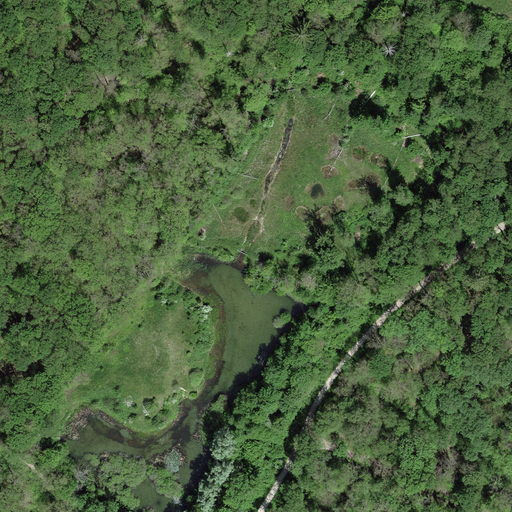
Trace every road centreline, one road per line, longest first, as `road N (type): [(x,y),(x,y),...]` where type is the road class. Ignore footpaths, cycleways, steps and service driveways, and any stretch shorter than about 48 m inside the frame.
road 1 (track): [(260,511),(358,344),(410,293),(511,219)]
road 2 (track): [(482,511),(301,433)]
